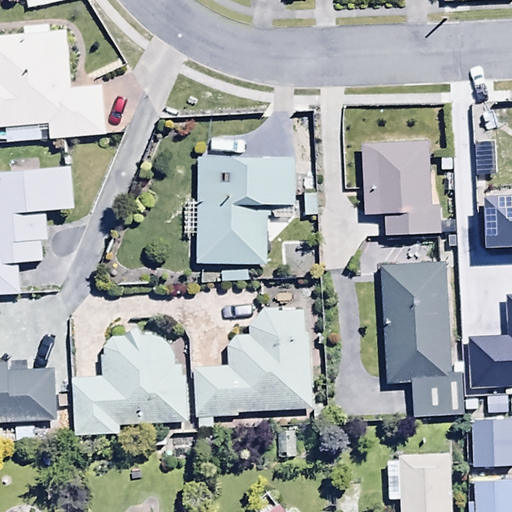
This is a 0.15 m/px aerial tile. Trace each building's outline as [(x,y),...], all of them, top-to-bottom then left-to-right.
[(0,133),(2,133),(3,146),(39,145),(38,136),(49,135),(50,142),(104,139),(102,92),(69,93),(66,37),(48,38),(48,31),(22,32),(23,40),(0,41),(0,133)] [(217,115),(218,138),(241,137),(240,114),(217,115)] [(427,145),(362,149),(366,220),(385,219),(386,240),(443,237),(441,208),(431,208),(427,145)] [(200,160),(196,266),(266,268),(268,220),(292,221),(294,164),(200,160)] [(73,214),(70,171),(0,176),(0,298),(21,297),(19,267),(44,265),(43,244),(48,244),(46,216),(73,214)] [(511,201),(487,202),(488,251),(511,250),(511,201)] [(448,266),(382,270),(387,391),(411,390),(413,421),(463,419),(461,367),(453,367),(448,266)] [(249,274),(200,275),(200,286),(249,285),(249,274)] [(506,294),(462,294),(462,348),(506,348),(506,294)] [(238,416),(312,412),(310,337),(306,337),(305,314),(261,315),(249,329),(249,339),(235,339),(228,350),(228,369),(193,371),(195,421),(199,421),(200,434),(214,433),(213,421),(238,420),(238,416)] [(102,379),(71,382),(73,439),(119,437),(119,429),(188,427),(186,379),(175,379),(173,356),(166,347),(157,341),(142,340),(141,335),(126,335),(125,339),(113,339),(104,349),(105,359),(100,359),(102,379)] [(0,427),(56,424),(53,373),(9,376),(9,368),(0,368),(0,427)] [(452,511),(451,457),(398,458),(399,467),(388,467),(388,503),(401,503),(401,511),(452,511)] [(511,511),(511,482),(473,484),(474,508),(469,508),(468,511),(511,511)]
